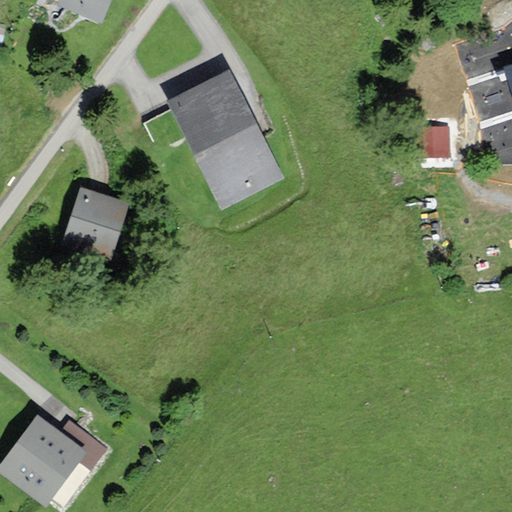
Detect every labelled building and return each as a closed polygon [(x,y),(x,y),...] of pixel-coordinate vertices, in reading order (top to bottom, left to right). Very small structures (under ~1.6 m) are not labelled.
[(110,0),(62,0),(61,5),(101,22),(110,0)] [(280,179),(228,76),(170,106),(222,208),(280,179)] [(511,124),(488,132),(493,151),(511,145),(511,124)] [(447,128),(421,128),(422,157),(448,156),(447,128)] [(127,207),(82,192),(63,248),(109,262),(127,207)] [(61,436),(39,420),(0,472),(45,505),(53,495),(63,503),(104,449),(70,423),(61,436)]
